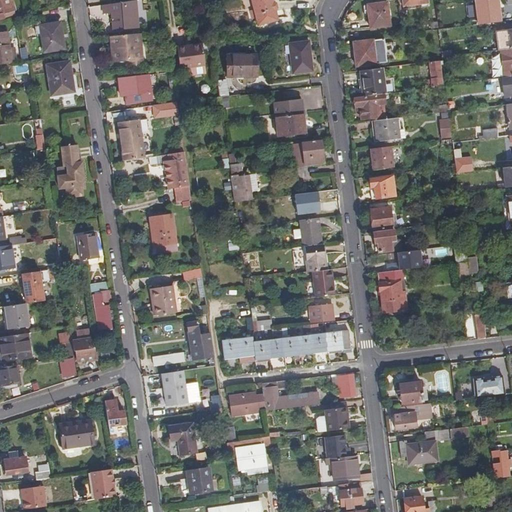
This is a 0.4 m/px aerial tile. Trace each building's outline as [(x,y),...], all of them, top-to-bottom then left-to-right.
[(0,0),(0,18),(7,16),(5,13),(16,9),(12,0),(0,0)] [(135,0),(134,0),(102,5),(104,13),(111,12),(113,28),(139,24),(135,0)] [(254,0),(260,23),(280,18),(275,0),(254,0)] [(500,16),(498,0),(475,0),(478,18),(500,16)] [(371,27),(391,25),(388,1),(368,3),(371,27)] [(41,26),(42,35),(44,52),(64,49),(60,24),(41,26)] [(511,28),(501,30),(504,48),(511,46),(511,28)] [(0,64),(16,62),(14,49),(10,49),(8,32),(0,33),(0,64)] [(130,64),(141,62),(138,46),(135,46),(133,33),(111,37),(113,50),(112,50),(113,61),(129,58),(130,64)] [(358,65),(389,62),(386,39),(355,42),(358,65)] [(289,73),(309,71),(306,41),(286,44),(289,73)] [(180,67),(206,63),(203,44),(186,46),(186,45),(177,46),(180,67)] [(511,46),(504,48),(498,48),(502,76),(503,76),(511,74),(511,46)] [(29,47),(21,48),(23,61),(30,60),(29,47)] [(257,55),(229,54),(228,76),(257,76),(257,55)] [(447,82),(443,60),(431,61),(432,70),(434,69),(435,79),(433,79),(434,87),(447,85),(447,82)] [(52,94),(73,91),(69,62),(48,65),(52,94)] [(383,67),(364,70),(366,95),(384,93),(386,93),(383,67)] [(149,74),(119,78),(122,96),(126,96),(127,103),(153,99),(149,74)] [(511,74),(503,76),(505,95),(511,94),(511,95),(511,74)] [(229,77),(218,79),(220,96),(230,95),(229,77)] [(374,120),(385,118),(384,104),(386,104),(384,93),(366,95),(355,97),(357,112),(362,112),(362,116),(373,115),(374,120)] [(275,101),(277,116),(304,113),(302,98),(275,101)] [(179,115),(177,102),(171,103),(161,104),(163,117),(179,115)] [(304,113),(277,116),(279,136),(306,133),(304,113)] [(398,130),(397,117),(385,118),(374,120),(377,141),(405,137),(404,129),(398,130)] [(453,134),(451,119),(441,120),(443,136),(453,134)] [(121,142),(124,162),(146,158),(140,120),(121,123),(125,141),(121,142)] [(484,137),(499,135),(498,127),(484,128),(484,137)] [(38,150),(45,149),(43,136),(37,136),(36,137),(38,150)] [(307,166),(324,163),(322,142),(294,145),(297,167),(307,166)] [(68,197),(83,195),(81,178),(84,177),(82,163),(79,163),(76,145),(62,147),(64,168),(58,168),(59,176),(58,176),(60,188),(67,188),(68,197)] [(394,166),(392,145),(371,148),(374,169),(394,166)] [(461,146),(454,147),(456,161),(457,172),(471,170),(470,159),(463,160),(461,146)] [(162,163),(164,162),(168,189),(173,188),(188,186),(185,165),(186,165),(184,152),(161,156),(162,163)] [(242,163),(231,164),(232,174),(242,173),(242,163)] [(511,185),(511,165),(503,167),(505,186),(511,185)] [(308,173),(307,166),(297,167),(297,174),(308,173)] [(236,200),(254,198),(253,192),(250,175),(250,172),(242,173),(232,174),(236,200)] [(396,196),(393,173),(378,175),(379,178),(370,179),(371,186),(372,186),(374,199),(396,196)] [(188,186),(173,188),(176,202),(182,201),(190,200),(191,199),(189,186),(188,186)] [(298,215),(320,212),(318,192),(295,195),(298,215)] [(190,200),(182,201),(183,209),(191,207),(190,200)] [(373,229),(393,226),(390,206),(371,208),(373,229)] [(153,218),(154,226),(175,222),(174,215),(153,218)] [(227,225),(239,223),(238,216),(226,218),(227,225)] [(302,246),(304,245),(321,243),(318,217),(317,217),(302,219),(299,220),(302,246)] [(452,230),(465,229),(463,220),(451,221),(452,230)] [(175,222),(154,226),(157,246),(178,243),(175,222)] [(377,242),(378,252),(402,249),(401,239),(395,240),(394,229),(373,232),(375,242),(377,242)] [(81,261),(98,258),(95,234),(78,236),(81,261)] [(10,239),(11,245),(18,244),(22,244),(21,237),(10,239)] [(454,242),(457,262),(468,260),(468,257),(466,240),(454,242)] [(304,245),(308,272),(312,271),(326,269),(323,243),(321,243),(304,245)] [(18,244),(11,245),(0,246),(0,271),(14,269),(13,255),(19,254),(18,244)] [(398,262),(399,269),(403,269),(422,266),(420,249),(398,251),(399,261),(398,262)] [(468,260),(471,279),(479,278),(479,277),(477,257),(468,257),(468,260)] [(471,279),(468,260),(457,262),(459,283),(471,282),(471,279)] [(63,267),(50,269),(23,273),(27,304),(45,301),(42,282),(64,278),(63,267)] [(200,268),(182,272),(184,280),(192,279),(202,277),(200,268)] [(312,271),(316,297),(335,295),(331,268),(326,269),(312,271)] [(399,269),(378,272),(380,291),(382,291),(385,311),(408,309),(406,290),(401,291),(400,280),(404,280),(403,269),(399,269)] [(94,292),(108,290),(107,282),(89,285),(91,292),(94,292)] [(156,300),(158,315),(177,312),(173,286),(151,289),(152,300),(156,300)] [(480,290),(472,291),(473,299),(481,298),(480,290)] [(67,293),(67,298),(68,303),(75,302),(74,292),(67,293)] [(94,294),(96,303),(100,330),(109,329),(106,307),(104,307),(102,293),(94,294)] [(467,313),(475,312),(473,302),(473,301),(465,302),(467,313)] [(27,304),(6,307),(10,329),(30,326),(27,304)] [(312,324),(334,321),(332,304),(310,307),(312,324)] [(475,314),(477,334),(486,332),(484,313),(475,314)] [(254,321),(255,331),(272,329),(271,319),(254,321)] [(215,357),(211,332),(200,334),(198,321),(186,323),(188,331),(190,331),(195,360),(215,357)] [(319,336),(317,324),(310,325),(312,337),(254,344),(254,339),(224,343),(226,362),(241,360),(242,365),(350,352),(348,332),(319,336)] [(74,338),(76,352),(77,352),(78,361),(97,359),(95,347),(93,347),(90,326),(78,328),(79,332),(79,337),(74,338)] [(29,334),(3,337),(5,351),(2,352),(4,361),(32,357),(29,334)] [(69,358),(76,357),(76,352),(74,338),(73,334),(62,335),(63,344),(67,344),(69,358)] [(151,357),(153,367),(184,362),(183,352),(151,357)] [(17,366),(0,368),(0,372),(2,386),(19,383),(17,366)] [(182,371),(163,374),(165,388),(164,388),(167,407),(188,403),(185,385),(184,385),(182,371)] [(476,397),(505,394),(503,374),(493,375),(493,378),(484,379),(484,376),(474,378),(476,397)] [(340,397),(355,396),(353,375),(338,377),(340,397)] [(286,380),(263,383),(267,410),(320,404),(318,393),(309,394),(310,399),(289,402),(289,397),(279,398),(278,389),(286,388),(286,380)] [(404,402),(419,400),(424,400),(423,391),(422,381),(401,384),(404,402)] [(233,415),(259,411),(256,393),(230,396),(233,415)] [(220,395),(212,396),(214,407),(222,406),(220,395)] [(482,425),(488,424),(485,397),(479,398),(482,425)] [(118,402),(106,404),(110,428),(127,426),(125,412),(119,413),(118,402)] [(207,403),(196,405),(197,412),(208,410),(207,403)] [(405,407),(393,408),(396,430),(415,428),(414,421),(424,420),(422,404),(420,405),(405,407)] [(326,408),(327,414),(320,414),(317,417),(319,430),(328,429),(351,426),(348,405),(347,405),(332,407),(326,408)] [(223,408),(217,409),(221,436),(226,435),(223,408)] [(64,449),(95,444),(92,424),(73,427),(72,424),(60,426),(64,449)] [(180,455),(196,453),(192,425),(169,428),(171,441),(178,440),(180,455)] [(127,426),(110,428),(111,436),(128,434),(127,426)] [(236,441),(234,427),(226,428),(228,442),(236,441)] [(468,427),(425,432),(427,443),(408,445),(407,441),(400,442),(402,454),(408,453),(410,465),(438,462),(436,441),(460,439),(461,448),(470,447),(468,427)] [(325,436),(328,457),(339,456),(351,454),(350,447),(347,447),(345,433),(325,436)] [(263,437),(239,441),(243,467),(267,464),(263,437)] [(494,464),(495,479),(510,477),(507,451),(499,452),(499,450),(492,451),(492,457),(499,456),(501,467),(496,467),(496,464),(494,464)] [(327,480),(334,479),(359,476),(359,473),(357,455),(331,458),(332,461),(328,461),(328,457),(324,458),(321,458),(322,465),(325,465),(327,480)] [(7,475),(29,471),(27,458),(5,461),(7,475)] [(92,472),(95,499),(116,496),(113,469),(92,472)] [(192,494),(213,491),(209,469),(186,471),(187,478),(189,478),(192,494)] [(51,478),(50,470),(36,472),(37,480),(51,478)] [(359,473),(359,476),(360,481),(361,481),(374,479),(373,472),(359,473)] [(341,501),(342,511),(346,510),(350,509),(350,506),(354,506),(354,503),(364,502),(361,481),(360,481),(304,488),(305,495),(333,492),(334,502),(341,501)] [(498,506),(496,487),(486,488),(488,507),(498,506)] [(406,511),(439,511),(438,501),(430,502),(431,509),(424,509),(423,498),(405,500),(406,511)]
